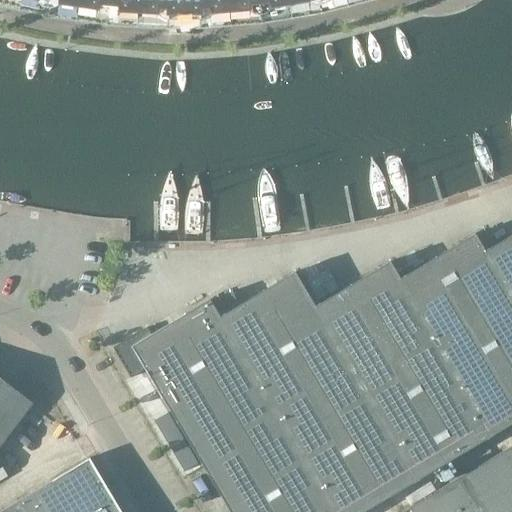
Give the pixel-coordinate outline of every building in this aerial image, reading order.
[(29,0),(58,6),(127,14),(197,16),(255,12),(313,3),(322,0),(29,0)] [(364,511),(511,423),(511,236),(483,254),(473,237),(398,282),(388,265),(314,309),(294,275),(252,301),(245,289),(234,295),(229,284),(205,298),(208,302),(151,337),(146,329),(144,326),(129,335),(130,338),(112,349),(130,379),(144,370),(228,511),(364,511)] [(0,445),(30,406),(0,383),(0,445)] [(511,511),(511,445),(401,511),(511,511)] [(118,511),(87,459),(0,511),(118,511)]
